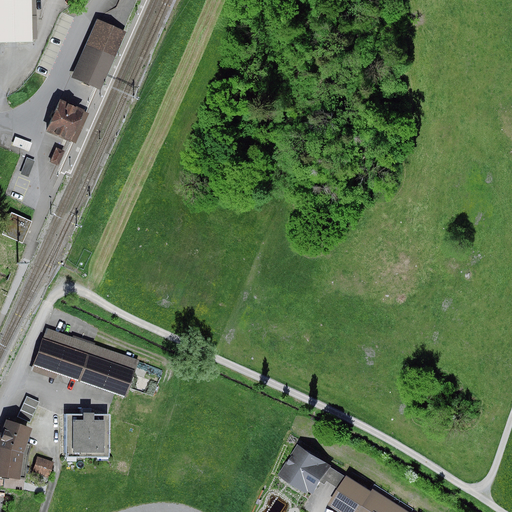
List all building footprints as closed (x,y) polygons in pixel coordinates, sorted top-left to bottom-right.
[(0,0),(0,43),(33,42),(32,0),(0,0)] [(126,32),(97,20),(72,78),(101,90),(126,32)] [(60,100),(46,131),(76,145),(90,114),(60,100)] [(50,163),(59,166),(65,151),(56,148),(50,163)] [(27,158),(20,175),(29,178),(35,161),(27,158)] [(8,212),(0,231),(0,234),(23,244),(33,222),(8,212)] [(140,361),(46,328),(31,371),(56,380),(58,375),(126,398),(140,361)] [(27,396),(17,417),(30,423),(40,402),(27,396)] [(83,414),(66,414),(66,458),(110,458),(110,415),(95,415),(95,413),(83,413),(83,414)] [(33,429),(7,420),(0,438),(0,477),(5,478),(4,488),(23,491),(28,456),(32,445),(28,444),(33,429)] [(331,467),(298,445),(277,476),(306,495),(308,492),(313,495),(321,483),(325,485),(327,482),(336,487),(343,476),(331,468),(331,467)] [(55,463),(38,457),(33,472),(49,478),(55,463)] [(356,511),(370,491),(347,476),(328,505),(339,511),(356,511)] [(408,511),(372,489),(370,491),(356,511),(408,511)]
